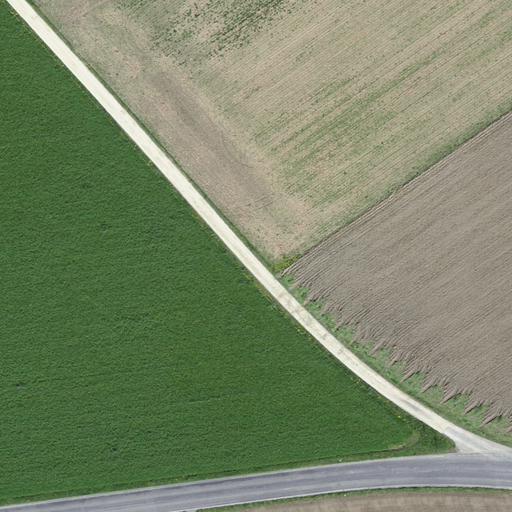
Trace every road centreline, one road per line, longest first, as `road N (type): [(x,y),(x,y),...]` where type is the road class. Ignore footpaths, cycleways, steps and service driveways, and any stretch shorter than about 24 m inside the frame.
road 1 (track): [(16,0),(317,330),(506,472)]
road 2 (tertiary): [(511,473),(408,470),(84,511)]
